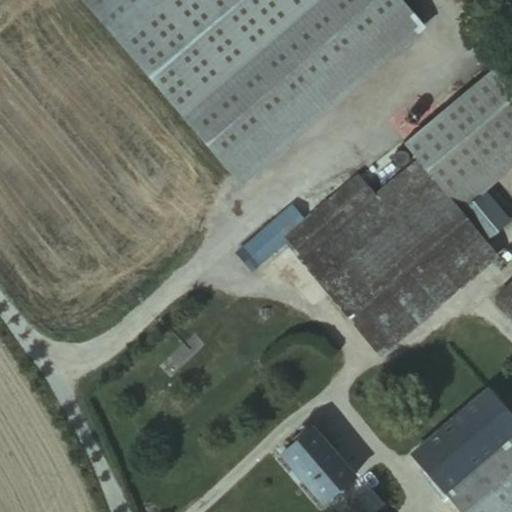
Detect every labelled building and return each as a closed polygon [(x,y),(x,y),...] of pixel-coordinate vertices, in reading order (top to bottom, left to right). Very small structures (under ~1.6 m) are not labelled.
[(396,0),(311,0),(178,116),(223,168),(405,9),(396,0)] [(435,136),(504,216),(511,208),(511,199),(447,126),(435,136)] [(411,156),(481,236),(504,216),(435,136),(411,156)] [(374,188),(300,257),(369,336),(481,236),(411,156),(374,188)] [(285,202),(234,247),(249,265),(282,236),(300,257),(374,188),(357,169),(301,218),(285,202)] [(511,276),(497,289),(511,306),(511,276)] [(491,379),(412,448),(447,485),(511,427),(511,402),(503,410),(497,403),(506,395),(491,379)] [(311,420),(279,447),(321,493),(351,465),(332,446),(337,440),(328,429),(322,434),(311,420)] [(511,511),(511,427),(447,485),(469,511),(511,511)]
